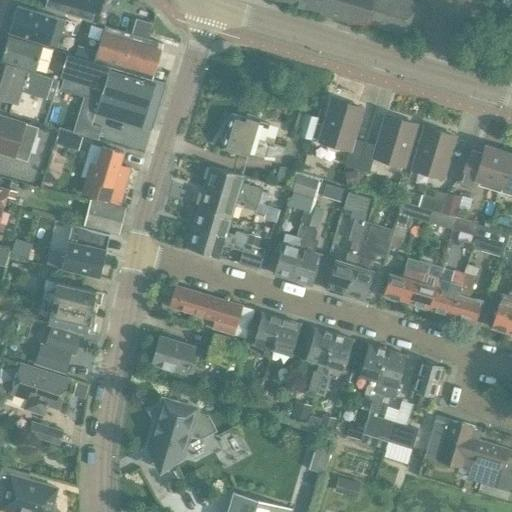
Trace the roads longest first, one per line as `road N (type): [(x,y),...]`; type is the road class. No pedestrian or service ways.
road 1 (residential): [(139,257),(473,355)]
road 2 (tertiary): [(511,95),(206,7)]
road 3 (residential): [(139,257),(206,7)]
road 4 (residential): [(102,511),(102,434),(139,257)]
